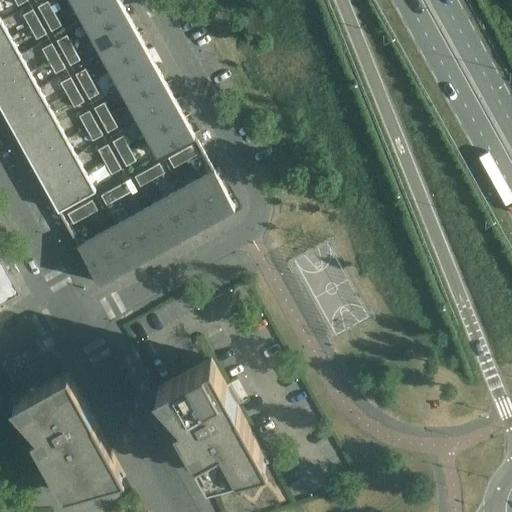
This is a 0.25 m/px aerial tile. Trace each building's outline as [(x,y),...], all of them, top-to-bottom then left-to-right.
[(82,20),(118,0),(78,0),(73,3),(82,20)] [(92,37),(129,16),(119,0),(118,0),(82,20),(92,37)] [(54,14),(49,4),(39,9),(45,19),(54,14)] [(39,22),(34,12),(24,18),(30,27),(39,22)] [(60,23),(54,14),(45,19),(50,29),(60,23)] [(101,54),(138,33),(129,16),(92,37),(101,54)] [(0,43),(11,38),(2,21),(0,21),(0,43)] [(45,32),(39,22),(30,27),(35,37),(45,32)] [(110,71),(148,50),(138,33),(101,54),(110,71)] [(0,65),(20,54),(11,38),(0,43),(0,65)] [(73,47),(68,38),(58,43),(63,53),(73,47)] [(58,55),(53,46),(43,51),(48,61),(58,55)] [(78,57),(73,47),(63,53),(69,62),(78,57)] [(120,87),(157,67),(148,50),(110,71),(120,87)] [(0,87),(30,71),(20,54),(0,65),(0,87)] [(63,65),(58,55),(48,61),(54,71),(63,65)] [(129,104),(166,83),(157,67),(120,87),(129,104)] [(0,105),(2,109),(39,88),(30,71),(0,87),(0,105)] [(92,81),(86,71),(77,77),(82,86),(92,81)] [(77,89),(71,79),(62,85),(67,95),(77,89)] [(97,91),(92,81),(82,86),(87,96),(97,91)] [(138,121),(176,100),(166,83),(129,104),(138,121)] [(11,125),(48,105),(39,88),(2,109),(11,125)] [(82,99),(77,89),(67,95),(72,104),(82,99)] [(148,138),(185,117),(176,100),(138,121),(148,138)] [(21,142),(58,122),(48,105),(11,125),(21,142)] [(110,115),(105,105),(95,110),(101,120),(110,115)] [(95,123),(90,113),(80,118),(86,128),(95,123)] [(116,124),(110,115),(101,120),(106,130),(116,124)] [(158,156),(193,136),(195,135),(185,117),(148,138),(158,156)] [(30,159),(67,138),(58,122),(21,142),(30,159)] [(101,132),(95,123),(86,128),(91,138),(101,132)] [(39,176),(76,155),(67,138),(30,159),(39,176)] [(129,148),(124,139),(114,144),(119,154),(129,148)] [(196,155),(190,146),(181,151),(186,161),(196,155)] [(114,156),(109,147),(99,152),(104,162),(114,156)] [(134,158),(129,148),(119,154),(125,163),(134,158)] [(186,161),(181,151),(171,156),(176,166),(186,161)] [(49,193),(86,172),(76,155),(39,176),(49,193)] [(119,166),(114,156),(104,162),(110,171),(119,166)] [(162,174),(157,164),(147,170),(152,179),(162,174)] [(152,179),(147,170),(137,175),(143,185),(152,179)] [(235,207),(215,171),(214,170),(197,180),(217,217),(235,207)] [(58,211),(96,190),(86,172),(49,193),(58,211)] [(217,217),(197,180),(180,189),(200,226),(217,217)] [(128,193),(123,183),(113,188),(119,198),(128,193)] [(119,198),(113,188),(104,194),(109,204),(119,198)] [(200,226),(180,189),(163,198),(184,236),(200,226)] [(184,236),(163,198),(146,208),(167,245),(184,236)] [(95,211),(89,202),(80,207),(85,217),(95,211)] [(85,217),(80,207),(70,212),(75,222),(85,217)] [(167,245),(146,208),(129,217),(150,254),(167,245)] [(150,254),(129,217),(113,226),(133,264),(150,254)] [(133,264),(113,226),(96,236),(116,273),(133,264)] [(116,273),(96,236),(78,246),(99,283),(116,273)] [(21,292),(0,254),(0,300),(1,302),(21,292)] [(269,461),(238,405),(206,347),(151,382),(165,386),(176,398),(169,402),(178,412),(179,411),(183,417),(175,421),(182,435),(207,479),(269,461)] [(125,476),(68,372),(19,399),(21,401),(21,400),(32,412),(26,416),(40,431),(31,436),(39,449),(58,485),(61,484),(60,484),(76,479),(80,486),(92,482),(93,485),(125,476)]
